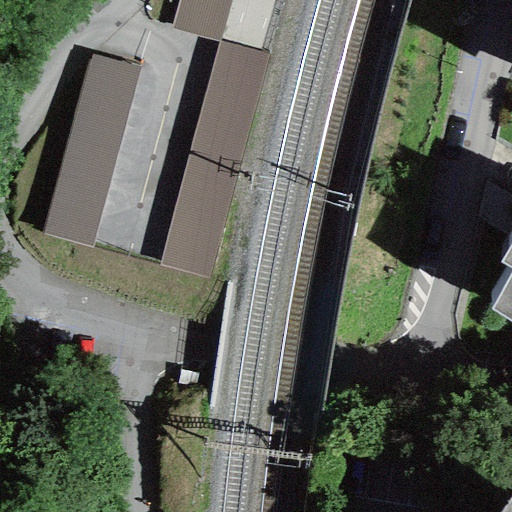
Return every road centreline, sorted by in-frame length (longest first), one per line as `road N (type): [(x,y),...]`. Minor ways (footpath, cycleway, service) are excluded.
road 1 (residential): [(502,0),(427,371)]
road 2 (residential): [(427,371),(183,338)]
road 3 (residential): [(183,338),(22,293),(0,255)]
road 4 (residential): [(0,146),(55,61),(124,0)]
road 5 (residential): [(168,511),(183,338)]
